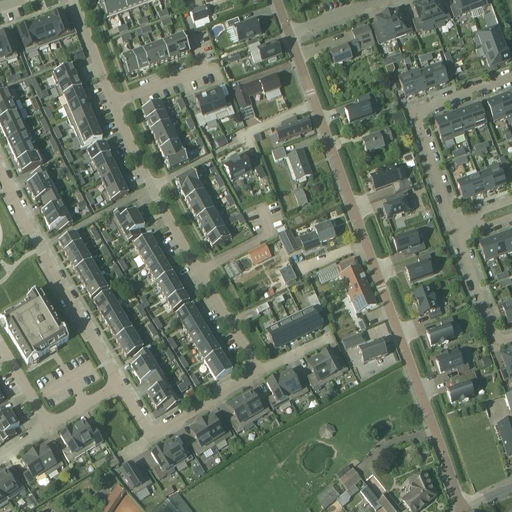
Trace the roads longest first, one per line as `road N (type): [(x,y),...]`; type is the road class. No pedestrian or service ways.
road 1 (residential): [(463,511),(314,103)]
road 2 (residential): [(0,170),(120,384)]
road 3 (residential): [(511,77),(413,113),(455,229)]
road 4 (residential): [(112,104),(198,273)]
road 5 (residential): [(455,229),(497,345),(511,340)]
road 6 (residential): [(112,104),(203,69),(192,37)]
road 7 (residential): [(153,439),(260,374)]
